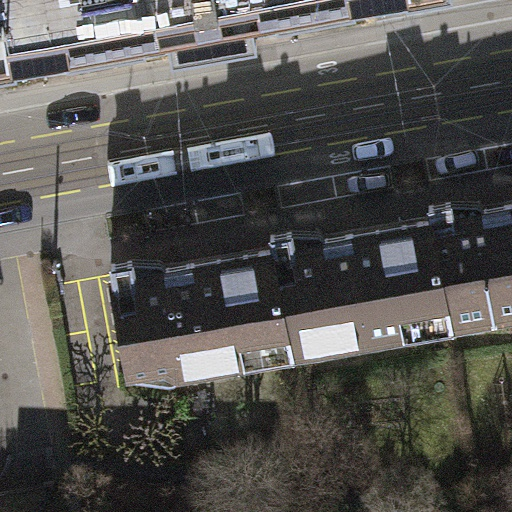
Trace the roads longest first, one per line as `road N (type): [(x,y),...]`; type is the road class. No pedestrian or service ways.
road 1 (secondary): [(0,173),(511,79)]
road 2 (residential): [(0,298),(29,455)]
